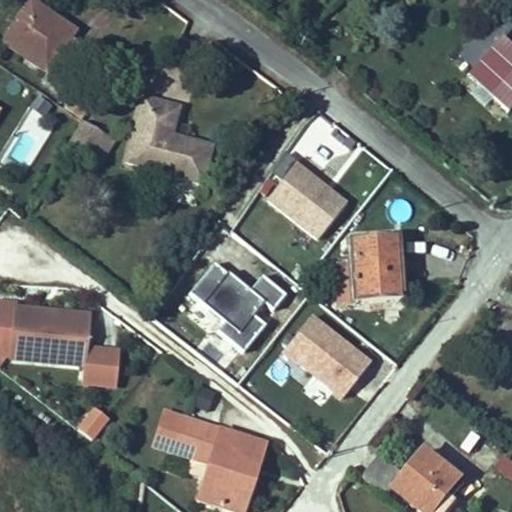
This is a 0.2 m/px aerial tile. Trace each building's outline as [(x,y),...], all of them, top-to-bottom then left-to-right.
[(3,44),(63,86),(87,51),(70,39),(76,30),(47,10),(45,13),(31,3),(3,44)] [(511,108),(511,54),(498,42),(466,77),(476,87),(470,94),(484,107),(491,100),(507,114),(511,108)] [(64,110),(80,122),(88,109),(72,98),(64,110)] [(212,147),(172,136),(179,108),(142,99),(125,163),(202,183),(212,147)] [(107,137),(82,122),(65,149),(91,165),(107,137)] [(268,209),(313,143),(286,124),(241,190),(268,209)] [(107,137),(91,165),(98,169),(114,141),(107,137)] [(163,331),(227,237),(215,228),(151,322),(163,331)] [(339,307),(399,302),(395,237),(351,240),(352,265),(336,266),(339,307)] [(89,317),(14,310),(15,303),(0,301),(0,358),(84,367),(85,349),(89,317)] [(339,399),(370,360),(310,312),(279,351),(339,399)] [(119,352),(85,349),(84,367),(82,385),(115,388),(119,352)] [(230,511),(241,511),(263,446),(185,421),(187,414),(169,409),(171,402),(153,396),(137,442),(190,459),(186,472),(188,476),(204,481),(197,501),(230,511)] [(92,405),(75,428),(92,440),(109,417),(92,405)] [(317,408),(299,431),(321,447),(338,424),(317,408)] [(450,511),(459,501),(449,494),(461,479),(425,450),(394,488),(423,511),(450,511)] [(493,467),(511,479),(511,459),(502,453),(493,467)] [(363,478),(384,495),(392,484),(389,481),(398,470),(380,456),(363,478)]
